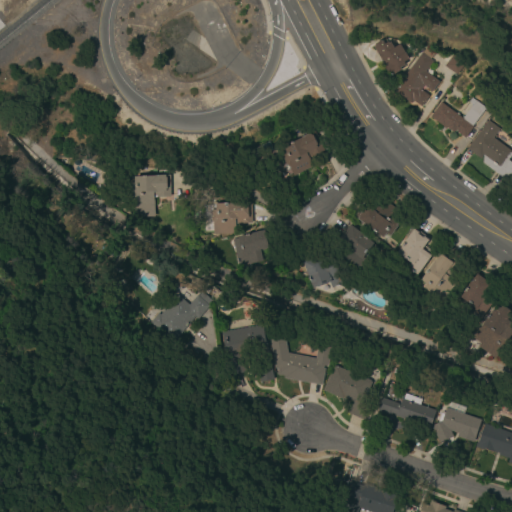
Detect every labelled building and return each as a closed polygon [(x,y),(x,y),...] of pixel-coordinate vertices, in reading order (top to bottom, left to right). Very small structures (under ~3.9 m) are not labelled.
[(380,40),(380,41),(382,40),(384,44),(387,42),(388,43),(390,42),(393,47),(399,44),(404,53),(405,53),(408,59),(403,62),(404,64),(400,67),(401,70),(391,76),(389,73),(388,73),(384,67),(385,66),(373,46),(374,45),(373,44),(380,40)] [(432,61),(424,71),(438,81),(432,91),(423,84),(420,89),(428,95),(421,106),(413,101),(411,103),(393,91),(421,53),(432,61)] [(452,54),(465,63),(457,74),(444,66),(452,54)] [(472,126),(473,126),(464,138),(454,130),(453,132),(446,127),(445,128),(430,117),(440,102),(462,118),(472,105),(468,102),(471,97),(485,108),(472,126)] [(511,153),(507,160),(511,163),(511,185),(482,163),(482,155),(480,159),(466,149),(487,120),(499,128),(492,138),(511,153)] [(281,150),(315,131),(325,151),(311,159),(314,165),(295,176),(281,150)] [(154,216),(135,217),(135,207),(130,207),(130,183),(134,183),(134,176),(154,176),(154,175),(169,175),(170,197),(154,197),(154,216)] [(213,222),(211,222),(211,211),(215,211),(215,204),(251,202),(252,223),(235,224),(236,234),(214,235),(213,222)] [(355,216),(364,204),(370,208),(373,204),(381,209),(386,202),(404,215),(390,235),(387,233),(385,237),(355,216)] [(363,271),(342,256),(349,247),(341,241),(352,226),(375,244),(363,259),(369,263),(363,271)] [(424,245),(432,251),(430,254),(432,256),(417,276),(408,269),(412,264),(397,253),(414,229),(428,239),(424,245)] [(232,239),(265,231),(269,247),(260,249),(263,262),(239,268),(232,239)] [(438,254),(419,285),(445,302),(459,280),(446,272),(452,263),(438,254)] [(322,261),(334,257),(343,284),(332,288),(330,283),(313,289),(303,262),(320,256),(322,261)] [(481,318),(468,308),(470,305),(460,298),(477,274),(493,286),(487,294),(494,300),(481,318)] [(188,305),(196,295),(197,296),(203,289),(213,298),(208,305),(209,306),(197,319),(194,316),(172,342),(149,322),(157,313),(159,315),(177,294),(188,305)] [(511,334),(502,348),(492,340),(496,334),(482,324),(497,302),(511,312),(511,319),(508,325),(511,327),(511,334)] [(263,324),(273,380),(260,382),(254,351),(241,353),(245,372),(229,375),(221,332),(263,324)] [(315,358),(317,345),(330,347),(327,366),(323,365),(322,368),(325,369),(321,385),(275,377),(277,369),(274,368),(269,336),(284,334),(287,353),(315,358)] [(365,400),(371,402),(364,420),(349,414),(354,402),(344,398),(343,400),(323,391),(334,366),(372,382),(365,400)] [(422,400),(420,405),(436,411),(430,430),(411,424),(411,422),(396,417),(396,415),(391,414),(390,417),(377,413),(382,398),(401,405),(403,400),(405,394),(422,400)] [(433,427),(439,423),(442,412),(445,413),(446,409),(448,410),(450,403),(466,408),(464,415),(481,420),(474,443),(457,437),(458,434),(451,432),(453,437),(439,444),(433,427)] [(511,464),(507,463),(508,460),(499,456),(499,455),(476,447),(484,424),(511,433),(511,464)] [(364,488),(365,484),(377,488),(376,490),(402,500),(397,511),(362,511),(355,509),(358,501),(348,497),(353,484),(364,488)] [(445,506),(444,510),(450,511),(453,511),(454,510),(460,511),(419,511),(422,504),(428,506),(430,501),(445,506)]
